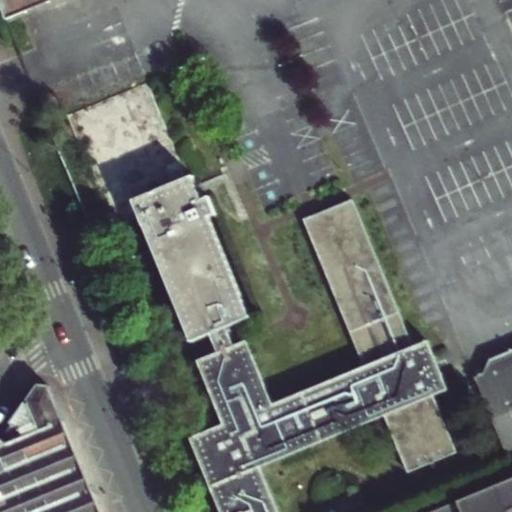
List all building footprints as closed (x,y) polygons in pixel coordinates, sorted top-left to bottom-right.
[(0,0),(0,1),(7,20),(53,0),(0,0)] [(121,178),(99,188),(117,230),(142,219),(194,343),(210,336),(218,354),(198,362),(225,427),(192,441),(221,511),(278,511),(260,468),(385,415),(409,474),(457,454),(433,395),(447,389),(427,342),(413,348),(352,200),(304,221),(365,368),(274,407),(247,342),(236,347),(228,329),(253,318),(212,219),(219,216),(211,198),(205,201),(195,177),(191,179),(150,82),(70,116),(75,129),(93,121),(121,178)] [(82,146),(99,188),(121,178),(93,121),(75,129),(82,146)] [(511,362),(474,378),(510,464),(511,463),(511,362)] [(8,444),(65,420),(51,386),(40,385),(2,439),(8,444)] [(0,511),(102,511),(65,420),(8,444),(2,439),(0,441),(0,511)] [(511,511),(511,479),(434,511),(511,511)]
